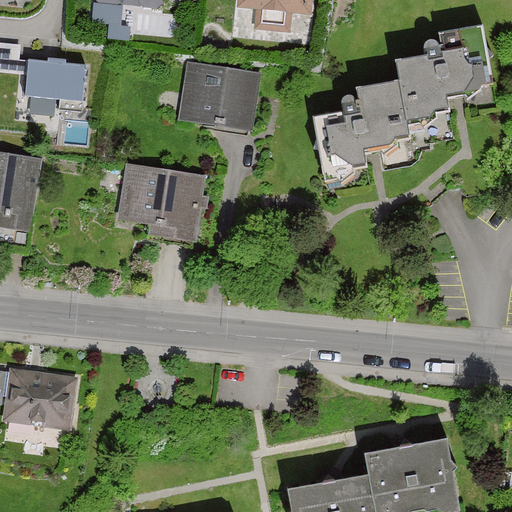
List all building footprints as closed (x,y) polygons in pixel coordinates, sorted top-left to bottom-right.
[(92,0),(93,11),(166,11),(166,2),(198,2),(197,0),(92,0)] [(236,0),(235,15),(313,22),(314,0),(236,0)] [(0,66),(25,67),(26,35),(0,33),(0,66)] [(481,45),(398,62),(403,85),(415,143),(455,134),(449,103),(492,95),(481,45)] [(85,66),(27,61),(24,96),(82,102),(85,66)] [(262,78),(186,65),(176,126),(252,139),(262,78)] [(415,143),(403,85),(355,95),(359,115),(316,124),(330,193),(377,183),(371,152),(415,143)] [(42,162),(0,156),(0,232),(31,237),(42,162)] [(203,182),(131,170),(123,220),(149,224),(147,238),(193,245),(203,182)] [(77,381),(10,378),(7,426),(75,429),(77,381)] [(366,458),(370,481),(375,511),(458,511),(447,445),(366,458)] [(375,511),(370,481),(290,494),(292,511),(375,511)]
